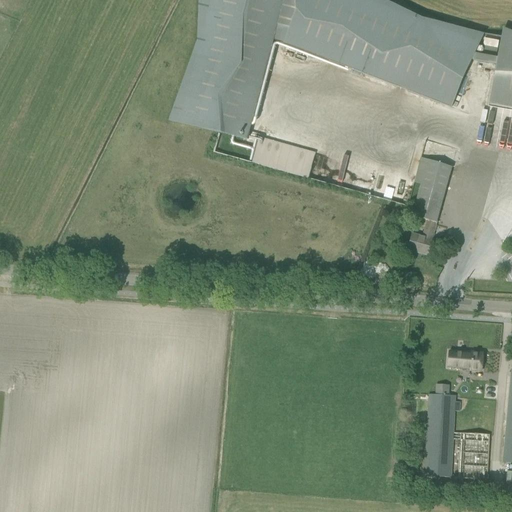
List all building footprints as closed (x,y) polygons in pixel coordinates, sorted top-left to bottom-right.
[(248,139),(274,40),(283,0),(210,0),(179,121),(248,139)] [(472,56),(496,65),(501,37),(483,34),(476,42),(369,0),(283,0),(274,40),(451,109),(472,56)] [(511,108),(511,34),(502,33),(489,104),(511,108)] [(475,140),(488,143),(491,129),(478,126),(475,140)] [(308,178),(315,151),(256,136),(249,163),(308,178)] [(427,255),(430,245),(452,168),(427,161),(421,159),(415,183),(420,184),(416,200),(412,216),(411,217),(428,222),(423,239),(412,236),(411,240),(408,250),(427,255)] [(449,352),(448,367),(460,368),(460,364),(471,365),(470,369),(470,370),(481,371),(483,354),(472,352),(472,353),(449,352)] [(511,369),(511,370),(503,463),(511,463),(511,369)] [(429,394),(424,476),(451,478),(453,440),(453,433),(454,412),(455,402),(455,396),(448,395),(445,395),(445,394),(443,394),(443,395),(436,395),(429,394)] [(460,440),(458,478),(487,480),(489,435),(454,433),(453,440),(460,440)]
